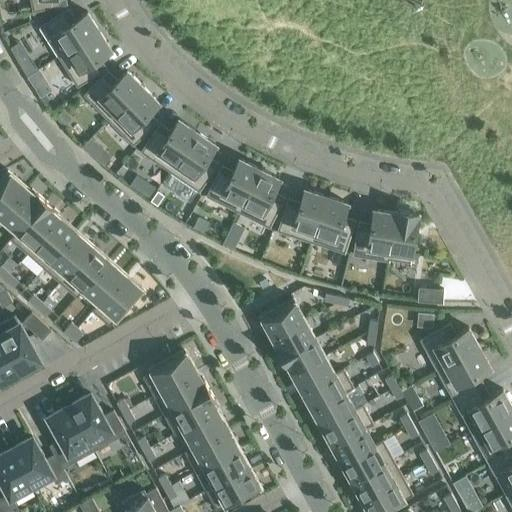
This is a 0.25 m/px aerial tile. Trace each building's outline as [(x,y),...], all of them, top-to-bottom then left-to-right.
[(30,0),(33,10),(59,5),(57,0),(30,0)] [(62,11),(39,26),(58,56),(99,30),(87,11),(69,22),(62,11)] [(99,30),(58,56),(77,85),(99,71),(93,60),(111,49),(99,30)] [(25,38),(12,45),(40,94),(52,87),(25,38)] [(102,74),(83,93),(108,119),(142,85),(127,69),(111,84),(102,74)] [(158,101),(142,85),(108,119),(133,144),(152,125),(143,116),(158,101)] [(61,111),(55,117),(63,126),(69,119),(61,111)] [(155,128),(140,150),(170,170),(197,131),(178,118),(166,135),(155,128)] [(170,170),(199,190),(214,168),(203,161),(215,143),(197,131),(170,170)] [(94,135),(82,148),(94,159),(106,146),(94,135)] [(259,167),(239,157),(229,176),(218,171),(206,194),(237,210),(259,167)] [(279,177),(259,167),(237,210),(269,226),(281,202),(270,197),(279,177)] [(0,218),(28,187),(11,172),(2,181),(0,179),(0,218)] [(145,180),(138,191),(148,197),(155,187),(145,180)] [(35,193),(28,187),(0,218),(0,219),(2,217),(17,230),(10,238),(11,238),(45,199),(36,191),(35,193)] [(326,195),(304,188),(298,208),(285,204),(277,229),(311,241),(326,195)] [(157,189),(150,200),(157,204),(164,194),(157,189)] [(347,202),(326,195),(311,241),(344,252),(353,226),(340,222),(347,202)] [(55,207),(45,199),(11,238),(27,253),(60,215),(53,209),(55,207)] [(395,212),(373,208),(370,230),(357,227),(353,254),(387,260),(396,212),(395,212)] [(395,208),(395,212),(396,212),(387,260),(388,260),(389,258),(410,261),(418,212),(395,208)] [(76,229),(60,215),(27,253),(44,267),(76,229)] [(198,216),(193,226),(203,231),(208,221),(198,216)] [(93,243),(76,229),(44,267),(60,281),(93,243)] [(228,233),(222,244),(234,250),(240,239),(228,233)] [(109,258),(93,243),(60,281),(76,295),(109,258)] [(125,272),(109,258),(76,295),(77,296),(83,289),(98,301),(92,309),(125,272)] [(10,273),(1,265),(0,265),(0,274),(4,279),(10,273)] [(142,287),(125,272),(92,309),(109,324),(122,310),(124,312),(136,299),(134,297),(142,287)] [(19,281),(10,273),(4,279),(13,287),(19,281)] [(443,288),(418,286),(417,300),(442,301),(443,288)] [(337,294),(326,291),(324,299),(336,302),(337,294)] [(42,301),(33,293),(28,299),(37,307),(42,301)] [(349,297),(337,294),(336,302),(347,305),(349,297)] [(294,297),(261,315),(273,337),(306,319),(294,297)] [(51,309),(42,301),(37,307),(46,315),(51,309)] [(417,308),(416,322),(431,323),(432,309),(417,308)] [(51,328),(32,311),(24,320),(42,337),(51,328)] [(15,315),(0,322),(0,337),(19,372),(21,370),(40,360),(15,315)] [(306,319),(273,337),(277,345),(275,347),(280,356),(316,336),(306,319)] [(378,320),(370,319),(368,331),(376,332),(378,320)] [(77,327),(71,321),(63,330),(69,336),(77,327)] [(420,338),(437,369),(479,346),(468,326),(449,337),(443,325),(420,338)] [(83,332),(77,327),(69,336),(75,341),(83,332)] [(368,331),(366,343),(374,344),(376,332),(368,331)] [(325,354),(316,336),(280,356),(285,365),(288,364),(292,373),(325,354)] [(0,337),(0,381),(17,372),(17,373),(19,372),(0,337)] [(437,369),(454,400),(477,387),(471,376),(490,366),(479,346),(437,369)] [(185,348),(149,367),(151,370),(143,375),(153,394),(197,370),(185,348)] [(373,351),(366,355),(372,366),(379,362),(373,351)] [(335,371),(325,354),(292,373),(302,390),(344,368),(343,367),(335,371)] [(354,385),(344,368),(302,390),(312,408),(354,385)] [(197,370),(153,394),(164,413),(210,388),(204,377),(202,378),(197,370)] [(392,374),(385,377),(391,388),(398,384),(392,374)] [(398,384),(391,388),(397,399),(404,395),(398,384)] [(354,386),(354,385),(312,408),(322,426),(355,408),(346,391),(354,386)] [(454,400),(471,431),(511,408),(511,405),(502,388),(483,398),(477,387),(454,400)] [(216,399),(210,388),(164,413),(174,432),(218,408),(213,400),(216,399)] [(71,402),(69,403),(94,449),(126,431),(113,409),(103,415),(90,392),(71,403),(71,402)] [(419,395),(408,401),(413,409),(424,403),(419,395)] [(123,397),(116,401),(122,412),(129,408),(123,397)] [(67,405),(48,415),(61,438),(50,444),(55,453),(63,466),(94,449),(69,403),(67,405)] [(129,408),(122,412),(127,422),(135,418),(129,408)] [(228,427),(218,408),(174,432),(175,433),(183,428),(193,446),(184,450),(185,451),(228,427)] [(355,408),(322,426),(332,444),(365,426),(355,408)] [(511,408),(471,431),(488,462),(511,449),(505,438),(511,433),(511,408)] [(407,412),(400,416),(405,427),(413,423),(407,412)] [(430,413),(418,420),(423,430),(436,423),(430,413)] [(413,423),(405,427),(411,437),(418,433),(413,423)] [(365,426),(332,444),(342,462),(383,439),(383,438),(374,443),(365,426)] [(228,427),(185,451),(195,470),(239,446),(228,427)] [(144,435),(137,439),(143,450),(150,446),(144,435)] [(13,446),(11,447),(31,484),(51,473),(56,481),(67,474),(63,466),(55,453),(45,459),(32,436),(13,446)] [(383,439),(342,462),(351,480),(393,457),(383,439)] [(150,446),(143,450),(148,460),(156,456),(150,446)] [(239,446),(195,470),(206,489),(249,465),(239,446)] [(11,447),(9,448),(9,449),(0,453),(0,476),(3,482),(0,483),(0,501),(4,509),(16,503),(12,495),(31,484),(11,447)] [(426,448),(419,452),(425,462),(432,458),(426,448)] [(488,462),(505,492),(511,488),(511,450),(511,449),(488,462)] [(393,457),(351,480),(361,498),(403,475),(393,457)] [(432,458),(425,462),(431,473),(438,469),(432,458)] [(249,465),(206,489),(217,509),(225,504),(227,507),(262,487),(249,465)] [(165,473),(158,477),(163,487),(171,484),(165,473)] [(379,511),(413,493),(403,475),(361,498),(369,511),(379,511)] [(176,494),(171,484),(163,487),(169,498),(176,494)] [(144,488),(123,499),(130,511),(157,511),(167,507),(156,486),(145,491),(144,488)] [(451,492),(444,496),(450,507),(457,503),(451,492)] [(476,493),(463,500),(469,511),(483,505),(476,493)] [(80,503),(84,511),(100,511),(92,496),(80,503)] [(461,511),(457,503),(450,507),(452,511),(461,511)]
